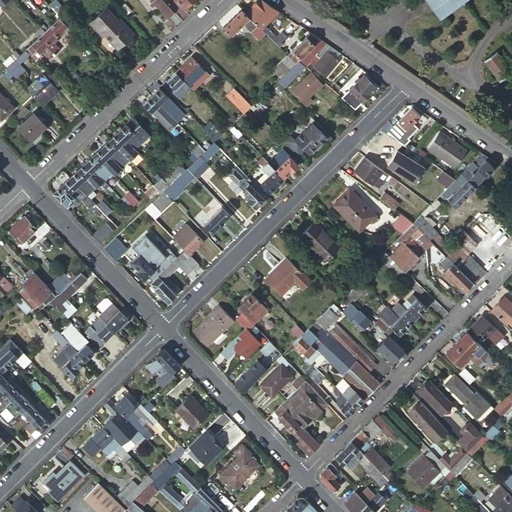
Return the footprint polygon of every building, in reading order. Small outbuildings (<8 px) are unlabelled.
[(54,0),(50,5),(57,13),(64,6),(58,0),(54,0)] [(160,0),(156,4),(168,18),(175,12),(163,0),(160,0)] [(193,0),(175,0),(184,9),(193,0)] [(278,12),(261,0),(258,0),(253,5),(254,7),(246,14),(265,34),(277,45),(287,36),(282,32),(276,37),(265,25),(278,12)] [(419,0),(424,6),(433,18),(456,0),(419,0)] [(101,30),(105,35),(118,48),(132,35),(107,8),(90,23),(99,33),(101,30)] [(246,14),(241,9),(223,26),(232,35),(244,24),(259,40),(265,34),(246,14)] [(79,28),(65,12),(61,17),(47,30),(45,32),(25,50),(30,55),(36,62),(42,57),(43,58),(46,56),(49,60),(59,50),(52,42),(67,28),(73,34),(79,28)] [(83,31),(79,28),(73,34),(76,37),(83,31)] [(292,50),(301,58),(310,49),(319,40),(310,33),(292,50)] [(323,47),(325,44),(319,40),(310,49),(315,54),(323,47)] [(335,57),(338,53),(325,44),(323,47),(326,50),(335,57)] [(300,59),(305,64),(315,54),(310,49),(301,58),(300,59)] [(30,55),(25,50),(6,68),(17,80),(26,72),(19,64),(30,55)] [(295,64),(300,59),(301,58),(292,50),(287,55),(295,64)] [(339,61),(335,57),(326,50),(318,59),(315,56),(310,61),(326,75),(339,61)] [(511,70),(497,51),(485,61),(500,81),(511,71),(511,70)] [(283,76),(295,64),(287,55),(286,55),(274,66),(283,76)] [(193,89),(208,74),(192,57),(176,72),(189,85),(190,86),(193,89)] [(282,86),(305,64),(300,59),(295,64),(283,76),(278,81),(282,86)] [(113,65),(107,70),(118,82),(124,76),(113,65)] [(51,72),(45,78),(55,88),(61,83),(51,72)] [(178,97),(190,86),(189,85),(176,72),(167,81),(175,89),(172,91),(173,91),(178,97)] [(322,84),(311,72),(292,90),(305,104),(310,99),(308,97),(322,84)] [(42,75),(26,90),(34,98),(42,107),(58,92),(55,88),(45,78),(42,75)] [(341,97),(355,109),(376,88),(363,75),(341,97)] [(167,81),(162,86),(170,94),(173,91),(172,91),(175,89),(167,81)] [(159,89),(151,97),(164,111),(169,106),(172,104),(159,89)] [(13,109),(0,94),(0,119),(1,120),(13,109)] [(233,101),(244,113),(251,107),(239,95),(233,101)] [(164,111),(151,97),(143,104),(157,119),(161,115),(164,111)] [(251,107),(255,112),(264,104),(259,99),(251,107)] [(169,106),(164,111),(169,116),(174,112),(169,106)] [(412,108),(385,133),(389,136),(398,141),(405,145),(410,139),(409,138),(418,128),(412,123),(420,115),(412,108)] [(169,116),(164,111),(161,115),(166,120),(169,116)] [(47,127),(34,113),(18,127),(31,141),(47,127)] [(133,117),(118,131),(135,150),(150,135),(133,117)] [(330,142),(333,138),(315,120),(296,140),(291,135),(284,142),(289,147),(297,155),(304,149),(309,154),(323,141),(327,138),(330,142)] [(215,141),(222,134),(210,122),(203,129),(207,132),(215,141)] [(242,134),(233,124),(230,127),(229,127),(239,137),(242,134)] [(207,132),(203,129),(200,126),(194,131),(201,138),(207,132)] [(135,150),(118,131),(110,139),(124,153),(128,158),(136,150),(135,150)] [(214,142),(215,141),(207,132),(201,138),(209,147),(214,142)] [(285,150),(289,147),(284,142),(275,132),(262,144),(272,154),(280,146),(285,150)] [(468,152),(440,133),(429,150),(456,169),(468,152)] [(398,141),(389,136),(382,146),(391,152),(398,141)] [(124,153),(110,139),(102,147),(116,161),(124,153)] [(204,152),(200,156),(205,162),(220,148),(214,142),(209,147),(206,150),(204,152)] [(116,161),(102,147),(94,154),(108,169),(116,161)] [(200,156),(204,152),(202,150),(200,148),(197,150),(193,154),(196,157),(191,161),(193,162),(200,156)] [(399,149),(389,164),(416,181),(425,166),(399,149)] [(268,162),(283,178),(290,171),(291,172),(298,164),(285,150),(280,155),(278,153),(268,162)] [(124,153),(116,161),(121,166),(129,159),(128,158),(124,153)] [(108,169),(94,154),(86,162),(103,181),(112,173),(108,169)] [(497,165),(482,154),(461,174),(475,188),(497,165)] [(196,178),(197,179),(210,166),(205,162),(200,156),(193,162),(187,168),(196,178)] [(265,195),(283,178),(268,162),(263,156),(258,161),(267,172),(260,178),(263,182),(257,187),(265,195)] [(384,170),(365,156),(355,170),(374,184),(384,170)] [(191,161),(190,159),(184,165),(187,168),(193,162),(191,161)] [(78,170),(94,188),(100,183),(105,189),(108,186),(103,181),(86,162),(78,170)] [(247,176),(236,165),(234,167),(245,179),(247,176)] [(262,201),(267,197),(265,195),(257,187),(247,176),(245,179),(234,167),(227,174),(233,181),(242,190),(247,195),(245,198),(255,208),(257,206),(258,207),(263,202),(262,201)] [(173,182),(180,176),(173,168),(167,174),(173,182)] [(177,195),(196,178),(187,168),(180,176),(173,182),(171,184),(169,186),(177,195)] [(92,190),(94,188),(78,170),(70,177),(87,195),(91,199),(96,195),(92,190)] [(384,170),(374,184),(379,188),(386,178),(389,180),(392,175),(384,170)] [(448,188),(454,179),(442,170),(435,179),(448,188)] [(461,174),(458,178),(442,194),(456,208),(475,188),(461,174)] [(392,175),(389,180),(396,185),(399,180),(392,175)] [(52,194),(67,209),(73,204),(75,207),(81,201),(87,195),(70,177),(52,194)] [(158,190),(161,193),(164,191),(169,186),(166,182),(164,180),(161,177),(153,185),(154,185),(158,190)] [(237,195),(242,190),(233,181),(228,185),(237,195)] [(143,192),(136,184),(132,189),(139,196),(143,192)] [(154,185),(146,193),(148,195),(150,197),(158,190),(154,185)] [(169,186),(164,191),(172,200),(177,195),(169,186)] [(491,186),(483,195),(488,200),(496,191),(491,186)] [(351,187),(349,190),(358,199),(360,196),(351,187)] [(138,200),(128,190),(123,195),(133,205),(138,200)] [(358,199),(349,190),(335,203),(361,230),(377,214),(360,196),(358,199)] [(161,213),(173,201),(172,200),(164,191),(161,193),(151,203),(161,213)] [(385,191),(381,197),(396,208),(401,202),(385,191)] [(488,200),(493,204),(501,196),(496,191),(488,200)] [(87,195),(81,201),(89,209),(94,203),(91,199),(87,195)] [(95,204),(105,215),(110,210),(100,199),(95,204)] [(440,203),(437,200),(433,204),(430,207),(433,210),(440,203)] [(230,216),(217,202),(210,208),(215,213),(204,224),(212,233),(230,216)] [(476,285),(487,273),(476,262),(486,252),(473,239),(458,253),(425,218),(433,210),(430,207),(415,221),(435,242),(439,246),(447,255),(472,281),(476,285)] [(510,232),(487,210),(478,219),(501,242),(510,232)] [(415,221),(403,213),(395,223),(406,231),(415,221)] [(32,218),(28,214),(9,232),(21,244),(36,229),(29,221),(32,218)] [(340,246),(315,220),(301,235),(326,260),(340,246)] [(391,255),(406,270),(421,256),(420,255),(406,241),(413,234),(427,248),(428,249),(435,242),(415,221),(406,231),(399,238),(404,242),(391,255)] [(92,236),(100,243),(112,232),(105,224),(92,236)] [(186,224),(173,237),(185,249),(190,255),(203,241),(186,224)] [(406,241),(420,255),(427,248),(413,234),(406,241)] [(138,272),(144,278),(163,260),(161,258),(159,260),(146,246),(132,261),(140,269),(138,272)] [(464,289),(472,281),(447,255),(439,246),(431,253),(446,269),(446,270),(464,289)] [(157,276),(150,284),(168,303),(176,295),(171,290),(163,281),(166,278),(178,266),(187,275),(199,264),(190,255),(185,249),(157,276)] [(387,250),(381,257),(400,276),(406,270),(391,255),(387,250)] [(289,258),(267,280),(283,295),(297,280),(305,289),(313,281),(304,273),(289,258)] [(144,278),(150,284),(157,276),(156,275),(167,264),(163,260),(144,278)] [(88,275),(83,269),(71,280),(55,295),(49,301),(59,310),(61,308),(59,306),(66,299),(87,278),(86,277),(88,275)] [(50,290),(34,272),(24,283),(26,286),(21,291),(35,306),(42,299),(46,304),(49,301),(55,295),(50,290)] [(12,286),(3,275),(0,277),(0,297),(0,298),(12,286)] [(55,295),(71,280),(66,275),(50,290),(55,295)] [(366,282),(360,277),(348,290),(353,295),(366,282)] [(175,286),(166,278),(163,281),(171,290),(175,286)] [(353,298),(347,292),(344,296),(349,302),(353,298)] [(405,312),(400,317),(408,325),(427,307),(413,293),(408,299),(413,303),(405,312)] [(253,294),(238,308),(243,313),(252,322),(254,325),(269,311),(253,294)] [(511,305),(504,297),(491,310),(505,324),(507,321),(511,325),(511,305)] [(102,312),(112,302),(108,298),(104,298),(96,306),(102,312)] [(76,310),(66,299),(59,306),(61,308),(59,310),(67,319),(76,310)] [(102,312),(98,316),(100,317),(114,332),(128,319),(112,302),(102,312)] [(77,311),(86,318),(93,310),(83,303),(77,311)] [(234,320),(219,304),(213,310),(214,312),(193,331),(207,345),(234,320)] [(346,312),(363,329),(372,319),(362,309),(360,310),(355,304),(346,312)] [(332,306),(319,320),(327,329),(328,328),(335,321),(341,315),(336,310),(332,306)] [(399,306),(394,311),(399,316),(400,317),(405,312),(399,306)] [(399,316),(394,311),(384,322),(389,327),(391,326),(400,317),(399,316)] [(237,319),(246,328),(252,322),(243,313),(237,319)] [(99,347),(114,332),(100,317),(85,331),(87,334),(92,339),(99,347)] [(408,325),(400,317),(391,326),(400,334),(408,325)] [(389,327),(384,322),(380,318),(377,321),(386,331),(389,327)] [(478,319),(466,331),(478,343),(486,336),(494,344),(502,336),(484,318),(481,322),(478,319)] [(72,324),(76,329),(82,324),(77,319),(72,324)] [(319,320),(306,334),(297,343),(311,356),(319,348),(325,342),(333,334),(327,329),(319,320)] [(330,330),(337,322),(335,321),(328,328),(330,330)] [(246,328),(245,329),(248,332),(255,325),(254,325),(252,322),(246,328)] [(365,352),(337,322),(330,330),(343,343),(358,359),(365,352)] [(72,324),(71,324),(61,333),(64,336),(67,339),(70,343),(86,360),(93,353),(85,343),(82,345),(78,341),(83,336),(76,329),(72,324)] [(294,324),(289,330),(296,336),(301,329),(294,324)] [(389,327),(386,331),(389,335),(396,342),(402,336),(400,334),(391,326),(389,327)] [(61,333),(57,329),(52,333),(59,341),(64,336),(61,333)] [(248,332),(245,329),(220,352),(227,359),(236,350),(239,350),(246,357),(260,344),(248,332)] [(478,343),(466,331),(454,344),(466,356),(475,366),(488,353),(478,343)] [(83,337),(88,342),(92,339),(87,334),(83,337)] [(325,342),(319,348),(323,352),(335,364),(366,397),(380,383),(333,334),(325,342)] [(393,361),(404,350),(396,342),(389,335),(378,345),(393,361)] [(27,366),(32,361),(11,337),(0,347),(0,352),(10,364),(16,359),(18,357),(27,366)] [(282,355),(282,354),(269,341),(259,350),(265,356),(267,355),(275,363),(282,355)] [(78,366),(86,360),(70,343),(54,359),(71,376),(79,368),(78,366)] [(466,356),(454,344),(445,353),(458,365),(466,356)] [(319,348),(311,356),(307,360),(310,365),(313,362),(323,352),(319,348)] [(164,380),(180,365),(165,349),(160,349),(145,365),(153,373),(155,371),(160,376),(155,382),(161,388),(166,383),(164,380)] [(3,370),(10,364),(0,352),(0,370),(0,371),(7,378),(11,375),(6,371),(5,372),(3,370)] [(328,371),(335,364),(323,352),(313,362),(318,367),(321,364),(328,371)] [(365,352),(358,359),(365,366),(372,359),(365,352)] [(18,357),(16,359),(24,369),(27,366),(18,357)] [(245,392),(259,378),(254,373),(261,367),(256,362),(236,383),(245,392)] [(327,376),(318,367),(313,362),(310,365),(305,370),(318,384),(327,376)] [(293,378),(282,366),(261,386),(273,398),(293,378)] [(464,368),(458,374),(468,384),(474,378),(464,368)] [(10,382),(7,378),(0,371),(0,387),(2,390),(10,382)] [(357,407),(364,399),(338,372),(330,380),(331,380),(357,407)] [(476,417),(489,404),(476,391),(473,394),(453,376),(446,384),(465,402),(462,404),(476,417)] [(306,381),(303,377),(296,383),(300,387),(306,381)] [(348,415),(357,407),(331,380),(326,385),(332,392),(330,393),(332,399),(347,414),(348,415)] [(306,381),(300,387),(281,405),(302,427),(327,403),(306,381)] [(429,381),(418,391),(440,414),(451,404),(429,381)] [(20,393),(10,382),(2,390),(12,401),(20,393)] [(36,393),(48,406),(53,402),(42,389),(36,393)] [(20,393),(12,401),(20,409),(22,411),(30,403),(20,393)] [(114,406),(118,410),(134,427),(138,423),(131,416),(128,415),(134,409),(135,408),(134,407),(122,394),(117,398),(119,401),(114,406)] [(208,414),(190,395),(176,409),(194,427),(208,414)] [(138,400),(147,409),(151,405),(142,396),(138,400)] [(511,404),(511,401),(506,396),(494,409),(501,416),(511,404)] [(108,401),(104,405),(113,414),(118,410),(114,406),(108,401)] [(31,422),(40,414),(30,403),(22,411),(31,422)] [(139,403),(134,407),(135,408),(134,409),(143,418),(148,413),(145,409),(139,403)] [(447,431),(420,403),(408,414),(434,443),(447,431)] [(302,427),(281,405),(271,415),(275,419),(276,419),(278,416),(300,439),(297,443),(310,455),(319,445),(302,427)] [(13,415),(15,418),(22,411),(20,409),(13,415)] [(53,420),(57,416),(51,410),(49,412),(52,415),(50,416),(53,420)] [(143,418),(152,427),(157,422),(148,413),(143,418)] [(41,432),(49,424),(40,414),(31,422),(26,427),(31,433),(37,428),(41,432)] [(117,414),(103,428),(117,442),(131,428),(117,414)] [(392,430),(376,415),(371,420),(381,430),(387,435),(392,430)] [(473,427),(463,416),(459,420),(461,423),(460,424),(464,429),(466,428),(469,431),(473,427)] [(505,421),(501,417),(493,425),(498,429),(505,421)] [(386,470),(389,468),(364,442),(372,434),(374,436),(381,430),(371,420),(351,441),(365,456),(368,459),(371,462),(383,474),(386,470)] [(160,435),(165,430),(157,422),(152,427),(160,435)] [(138,423),(134,427),(147,440),(151,436),(138,423)] [(473,427),(469,431),(472,434),(460,445),(467,452),(477,441),(482,436),(473,427)] [(31,433),(36,438),(41,432),(37,428),(31,433)] [(117,442),(103,428),(83,447),(93,456),(100,449),(108,457),(120,445),(117,442)] [(206,430),(189,447),(206,464),(221,449),(216,444),(212,440),(214,438),(206,430)] [(485,433),(482,436),(477,441),(481,445),(488,437),(485,433)] [(365,456),(351,441),(335,457),(343,465),(344,464),(348,468),(351,468),(365,456)] [(477,441),(467,452),(470,456),(481,445),(477,441)] [(235,453),(238,456),(243,451),(249,456),(251,454),(242,445),(235,453)] [(467,452),(460,445),(449,457),(445,453),(438,459),(443,466),(449,471),(449,470),(467,452)] [(174,461),(185,450),(180,446),(168,457),(169,459),(173,462),(174,461)] [(132,457),(123,448),(117,454),(126,463),(132,457)] [(438,459),(429,450),(405,473),(421,488),(443,466),(438,459)] [(249,456),(243,451),(238,456),(220,475),(235,489),(258,465),(249,456)] [(470,456),(467,452),(449,470),(454,476),(472,458),(470,456)] [(368,459),(361,465),(366,470),(382,486),(388,480),(383,474),(371,462),(368,459)] [(166,460),(150,475),(155,480),(170,465),(166,460)] [(170,465),(155,480),(151,483),(156,488),(157,489),(180,467),(174,461),(173,462),(171,464),(170,465)] [(334,474),(337,470),(330,462),(326,466),(334,474)] [(83,476),(70,463),(53,478),(51,476),(43,483),(50,490),(47,493),(56,503),(83,476)] [(320,477),(332,491),(340,484),(333,478),(335,476),(334,474),(326,466),(319,473),(320,477)] [(191,490),(197,484),(183,470),(182,469),(176,475),(191,490)] [(391,476),(386,470),(383,474),(388,480),(391,476)] [(132,480),(115,497),(127,508),(134,501),(151,483),(155,480),(150,475),(139,486),(132,480)] [(151,483),(134,501),(139,506),(156,488),(151,483)] [(124,511),(127,510),(98,484),(84,499),(98,511),(124,511)] [(166,484),(159,491),(182,511),(218,511),(222,509),(200,488),(194,494),(192,493),(185,499),(187,502),(186,503),(166,484)] [(351,511),(357,511),(374,494),(367,486),(357,497),(354,494),(344,503),(351,511)] [(373,511),(385,500),(376,491),(374,494),(357,511),(373,511)] [(496,511),(511,511),(511,496),(508,493),(501,499),(495,493),(489,499),(496,505),(492,508),(496,511)] [(297,511),(317,511),(301,495),(296,496),(289,503),(297,511)] [(10,506),(15,511),(22,505),(17,499),(10,506)] [(46,511),(35,500),(29,506),(25,502),(24,502),(22,505),(15,511),(46,511)] [(134,501),(127,508),(130,510),(128,511),(145,511),(139,506),(134,501)] [(409,511),(414,507),(408,501),(397,511),(409,511)] [(297,511),(289,503),(281,511),(282,511),(297,511)]
